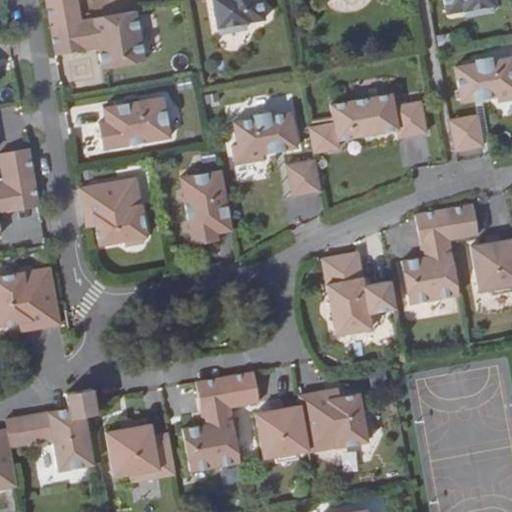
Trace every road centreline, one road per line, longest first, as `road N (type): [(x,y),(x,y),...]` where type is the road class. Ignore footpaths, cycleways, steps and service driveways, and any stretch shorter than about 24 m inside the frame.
road 1 (residential): [(25,0),(75,277),(89,300)]
road 2 (residential): [(271,267),(287,344),(120,380),(95,357)]
road 3 (residential): [(511,173),(323,235),(271,267)]
road 4 (residential): [(271,267),(89,300)]
